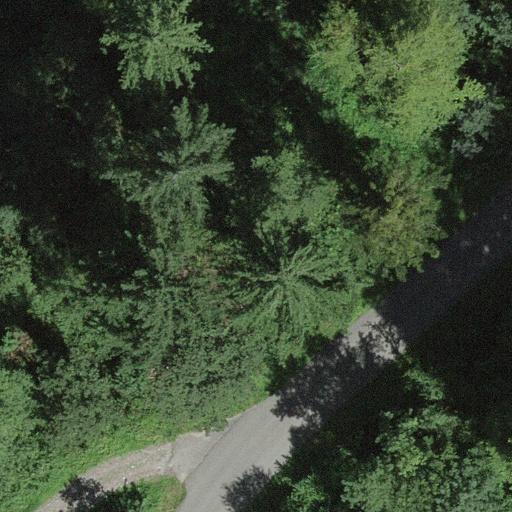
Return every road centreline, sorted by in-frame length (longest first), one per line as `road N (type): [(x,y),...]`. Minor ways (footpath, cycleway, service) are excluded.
road 1 (unclassified): [(205,511),(255,446),(511,213)]
road 2 (track): [(58,511),(113,472),(255,446)]
